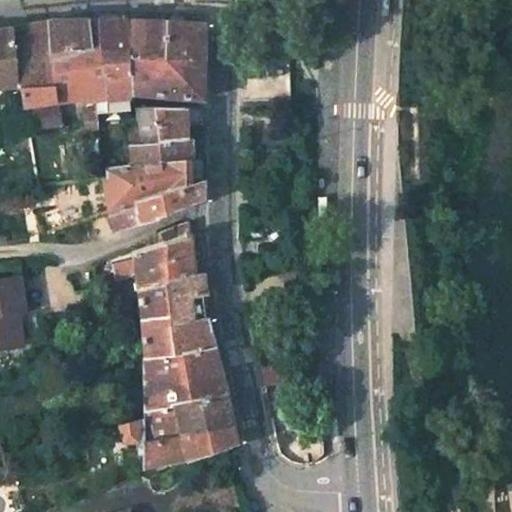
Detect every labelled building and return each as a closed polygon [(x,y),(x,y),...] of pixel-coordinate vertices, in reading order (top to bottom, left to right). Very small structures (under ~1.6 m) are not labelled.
[(88,97),(90,111),(125,108),(124,95),(126,58),(128,14),(118,14),(102,13),(102,18),(98,18),(100,95),(88,97)] [(128,14),(126,58),(161,59),(162,16),(128,14)] [(162,16),(161,59),(197,60),(197,19),(162,16)] [(18,85),(18,93),(51,92),(69,92),(69,84),(87,84),(87,77),(92,77),(92,92),(88,92),(88,97),(100,95),(98,18),(94,18),(91,18),(92,45),(46,46),(48,77),(13,77),(14,80),(14,85),(18,85)] [(44,25),(46,46),(92,45),(91,18),(66,19),(46,20),(46,25),(44,25)] [(12,27),(13,77),(48,77),(46,46),(44,25),(25,26),(12,27)] [(0,81),(14,80),(13,77),(12,27),(0,27),(0,81)] [(197,100),(197,60),(161,59),(126,58),(124,95),(197,100)] [(249,60),(249,77),(290,77),(290,61),(249,60)] [(69,84),(69,92),(88,92),(92,92),(92,77),(87,77),(87,84),(69,84)] [(18,93),(22,124),(55,123),(51,92),(18,93)] [(77,107),(79,122),(90,121),(89,105),(77,107)] [(131,107),(133,140),(186,135),(185,106),(131,107)] [(119,141),(121,162),(186,153),(186,135),(133,140),(119,141)] [(186,153),(121,162),(96,166),(97,174),(91,175),(99,209),(106,233),(126,225),(121,198),(186,177),(186,153)] [(186,177),(121,198),(126,225),(186,203),(186,177)] [(162,242),(119,258),(119,276),(140,270),(140,286),(201,273),(201,259),(196,259),(198,268),(191,268),(191,253),(188,221),(161,229),(162,242)] [(245,222),(245,233),(259,232),(259,222),(245,222)] [(191,253),(191,268),(198,268),(196,259),(201,259),(202,253),(191,253)] [(140,286),(142,316),(207,307),(206,300),(203,284),(201,273),(140,286)] [(0,348),(5,348),(4,338),(25,336),(24,321),(18,321),(18,311),(29,310),(25,276),(0,278),(0,348)] [(142,316),(145,352),(212,351),(204,320),(209,319),(207,307),(142,316)] [(4,338),(5,348),(26,346),(25,336),(4,338)] [(141,352),(143,404),(223,393),(212,351),(145,352),(141,352)] [(265,384),(269,410),(284,408),(282,400),(317,394),(314,375),(265,384)] [(144,414),(150,442),(230,422),(223,393),(143,404),(144,414)] [(270,415),(275,441),(290,438),(285,413),(270,415)] [(172,465),(224,448),(235,444),(230,422),(150,442),(144,414),(117,422),(123,450),(140,445),(146,465),(169,457),(172,465)] [(25,449),(28,461),(49,455),(45,443),(25,449)]
